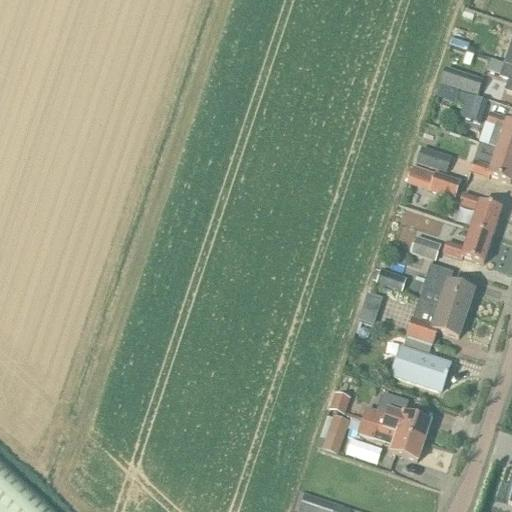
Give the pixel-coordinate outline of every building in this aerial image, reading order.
[(511,40),(511,41),(503,67),(511,69),(511,40)] [(490,62),(486,73),(500,78),(499,80),(508,82),(504,93),(511,95),(511,69),(503,67),(490,62)] [(445,71),(440,86),(477,97),(482,83),(445,71)] [(458,93),(451,116),(480,125),(487,103),(458,93)] [(486,124),(485,127),(494,130),(488,147),(497,150),(511,154),(511,124),(508,124),(508,122),(499,118),(490,115),(489,115),(486,124)] [(451,160),(421,150),(415,165),(446,176),(451,160)] [(473,163),(469,174),(470,174),(489,180),(490,178),(510,185),(511,179),(511,154),(497,150),(491,169),(473,163)] [(425,172),(419,191),(454,203),(461,185),(425,172)] [(476,213),(470,232),(492,239),(501,212),(481,205),(481,203),(462,196),(458,207),(476,213)] [(492,239),(470,232),(464,250),(446,244),(442,256),(462,262),(463,260),(483,266),(492,239)] [(436,263),(440,248),(416,241),(411,256),(436,263)] [(453,274),(434,268),(430,267),(422,292),(442,299),(439,308),(466,317),(474,294),(449,286),(453,274)] [(372,282),(376,284),(375,285),(402,294),(406,280),(380,272),(379,273),(376,272),(372,282)] [(414,320),(408,339),(432,347),(436,333),(458,341),(466,317),(439,308),(439,309),(419,302),(414,320)] [(359,323),(361,324),(372,328),(377,312),(365,308),(359,323)] [(359,324),(355,336),(357,336),(359,340),(363,342),(368,340),(369,335),(367,331),(363,329),(360,331),(362,325),(359,324)] [(408,339),(407,340),(403,352),(401,351),(392,379),(440,395),(450,367),(427,360),(432,347),(408,339)] [(336,397),(331,414),(345,417),(350,401),(336,397)] [(362,424),(424,444),(430,425),(386,410),(383,418),(366,412),(362,424)] [(325,442),(324,444),(341,449),(345,437),(348,424),(332,419),(332,420),(325,442)] [(390,455),(398,458),(417,464),(424,444),(362,424),(358,436),(375,441),(375,439),(393,445),(390,455)] [(54,511),(0,461),(0,511),(54,511)] [(305,497),(299,511),(333,511),(335,507),(305,497)]
